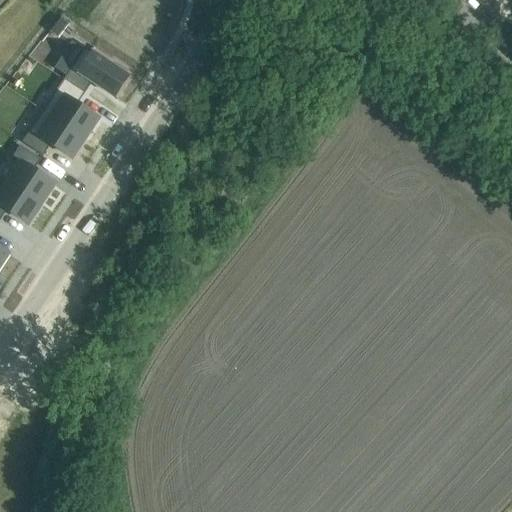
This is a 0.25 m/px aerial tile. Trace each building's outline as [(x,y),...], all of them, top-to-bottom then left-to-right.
[(62,18),(51,32),(58,38),(69,24),(62,18)] [(85,49),(64,80),(85,94),(92,83),(114,98),(128,77),(125,75),(127,72),(115,64),(113,67),(85,48),(85,49)] [(64,80),(43,111),(85,139),(99,120),(77,105),(85,94),(64,80)] [(43,111),(22,143),(42,156),(43,157),(47,151),(50,146),(72,159),(85,139),(43,111)] [(21,163),(8,183),(41,205),(55,185),(34,171),(41,160),(40,160),(20,146),(13,157),(12,158),(21,163)] [(0,221),(4,216),(7,211),(28,225),(41,205),(8,183),(0,194),(0,221)] [(0,267),(9,255),(0,248),(0,267)] [(12,511),(20,502),(0,488),(0,511),(12,511)]
